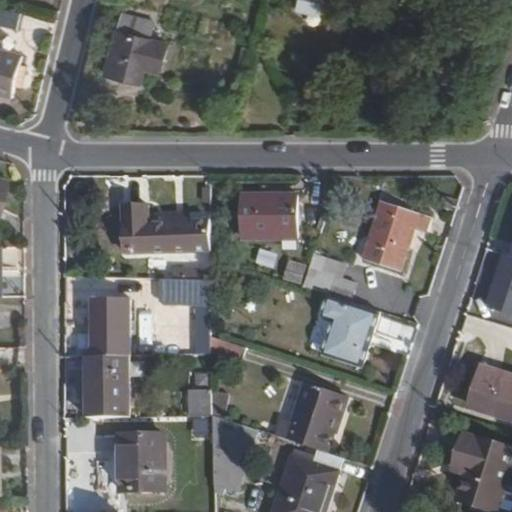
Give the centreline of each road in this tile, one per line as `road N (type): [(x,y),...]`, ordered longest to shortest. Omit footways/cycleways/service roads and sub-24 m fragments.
road 1 (residential): [(46,150),(496,155)]
road 2 (residential): [(496,155),(381,511)]
road 3 (residential): [(46,150),(47,511)]
road 4 (residential): [(46,150),(82,0)]
